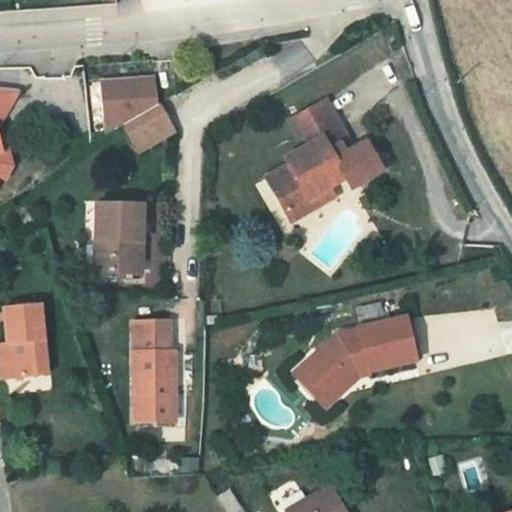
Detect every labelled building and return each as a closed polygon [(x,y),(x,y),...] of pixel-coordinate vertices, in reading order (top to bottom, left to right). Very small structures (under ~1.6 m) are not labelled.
[(102,86),(107,127),(129,115),(159,99),(161,97),(155,71),(102,86)] [(0,120),(19,90),(14,90),(0,89),(0,176),(6,174),(2,152),(0,151),(0,120)] [(304,196),(325,185),(343,177),(348,189),(382,172),(367,142),(346,153),(342,143),(349,139),(327,97),(292,115),(301,133),(306,131),(311,141),(285,153),(288,160),(271,169),(277,183),(270,187),(284,216),(309,204),(304,196)] [(173,124),(159,99),(129,115),(144,141),(173,124)] [(270,187),(277,183),(271,169),(263,173),(270,187)] [(329,193),(325,185),(304,196),(309,204),(329,193)] [(141,200),(94,197),(89,266),(136,269),(141,200)] [(0,305),(0,308),(5,341),(12,376),(47,369),(34,299),(0,305)] [(361,324),(383,318),(379,306),(358,312),(361,324)] [(339,340),(332,347),(339,355),(325,368),(341,386),(353,377),(357,382),(376,377),(375,370),(383,368),(384,372),(433,358),(419,311),(370,324),(371,331),(339,340)] [(166,334),(131,332),(130,418),(171,419),(172,382),(164,382),(166,334)] [(0,377),(12,376),(5,341),(0,341),(0,377)] [(325,368),(339,355),(332,347),(309,368),(339,401),(358,384),(357,382),(353,377),(341,386),(325,368)] [(347,511),(332,482),(289,502),(294,511),(291,511),(347,511)]
